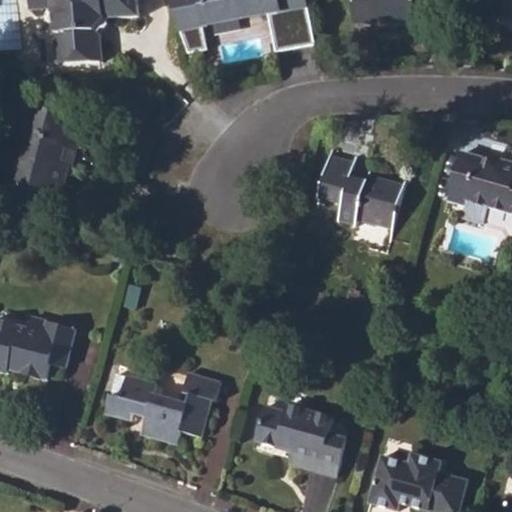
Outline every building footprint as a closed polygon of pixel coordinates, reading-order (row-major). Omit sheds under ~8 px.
[(32,0),(33,17),(57,15),(44,5),(44,0),(32,0)] [(44,0),(44,5),(57,15),(59,40),(70,39),(72,68),(107,66),(106,40),(99,34),(106,22),(143,21),(141,0),(44,0)] [(170,0),(189,52),(209,49),(205,22),(271,13),(280,11),(286,52),(317,47),(308,0),(170,0)] [(377,24),(377,20),(395,20),(395,24),(416,24),(416,18),(433,17),(432,0),(354,0),(355,25),(377,24)] [(511,0),(486,0),(485,16),(511,18),(511,0)] [(280,11),(271,13),(277,53),(286,52),(280,11)] [(59,40),(61,69),(72,68),(70,39),(59,40)] [(27,133),(32,112),(29,111),(22,115),(21,122),(25,133),(27,133)] [(15,174),(21,176),(16,198),(33,202),(33,205),(62,214),(69,188),(67,187),(61,186),(63,178),(70,176),(72,168),(74,168),(85,126),(76,123),(76,120),(50,113),(49,116),(32,112),(27,133),(15,174)] [(511,165),(499,163),(464,153),(451,196),(450,201),(468,206),(464,218),(484,224),(489,209),(511,214),(511,165)] [(355,171),(356,163),(333,156),(320,199),(345,206),(341,220),(356,224),(357,221),(393,232),(406,187),(370,177),(369,184),(352,179),(355,171)] [(355,171),(352,179),(369,184),(370,177),(371,176),(355,171)] [(15,174),(13,173),(5,197),(15,200),(16,198),(21,176),(15,174)] [(67,187),(70,176),(63,178),(61,186),(67,187)] [(0,371),(8,374),(11,365),(19,367),(17,373),(48,381),(52,366),(66,370),(77,330),(32,318),(29,330),(0,322),(0,371)] [(112,396),(108,415),(133,422),(135,414),(149,418),(145,436),(180,446),(184,433),(204,438),(214,401),(218,401),(224,382),(190,373),(184,394),(194,397),(192,405),(182,403),(157,395),(160,385),(129,376),(129,378),(123,399),(112,396)] [(112,396),(123,399),(129,378),(119,375),(112,396)] [(182,403),(192,405),(194,397),(184,394),(182,403)] [(258,441),(294,452),(291,463),(337,476),(348,438),(330,432),(335,416),(289,403),(287,411),(268,406),(258,441)] [(371,504),(399,511),(401,505),(427,511),(431,511),(431,510),(437,511),(458,511),(467,482),(443,475),(446,465),(414,456),(412,467),(383,458),(371,504)]
